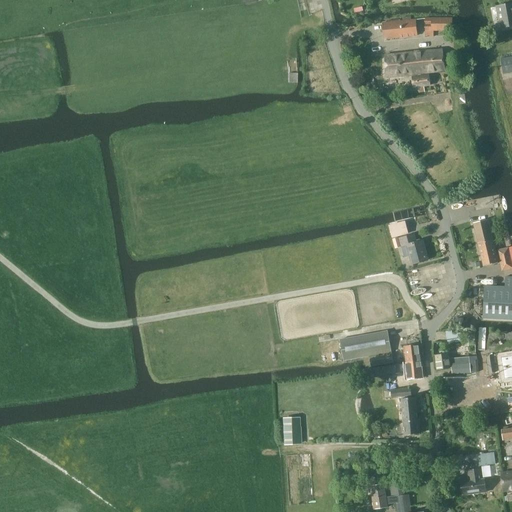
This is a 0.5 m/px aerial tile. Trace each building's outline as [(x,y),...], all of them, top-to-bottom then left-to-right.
[(502,28),(511,26),(511,3),(496,7),(499,20),(500,20),(502,28)] [(431,25),(431,31),(454,30),(452,18),(425,18),(425,25),(431,25)] [(416,19),(382,23),(384,39),(418,35),(416,19)] [(418,87),(419,93),(425,92),(424,87),(431,85),(429,72),(444,70),(441,48),(422,50),(422,53),(415,53),(415,52),(385,55),(387,77),(411,74),(413,88),(418,87)] [(511,59),(511,53),(499,56),(502,69),(510,67),(509,60),(511,59)] [(297,73),(289,73),(289,82),(297,83),(297,73)] [(483,266),(500,262),(497,250),(495,250),(488,220),(473,223),(483,266)] [(409,234),(406,221),(389,225),(392,238),(409,234)] [(412,264),(428,260),(423,240),(416,242),(414,234),(406,236),(395,240),(397,246),(400,245),(400,247),(407,245),(412,264)] [(511,246),(497,250),(500,262),(502,271),(511,268),(511,246)] [(485,285),(483,318),(511,319),(511,276),(505,276),(505,286),(485,285)] [(344,360),(370,356),(371,366),(393,362),(388,331),(340,340),(344,360)] [(461,333),(453,334),(452,331),(446,332),(448,344),(462,342),(461,333)] [(419,345),(404,347),(406,363),(421,361),(419,345)] [(475,363),(470,363),(469,357),(449,358),(449,353),(435,355),(437,370),(452,368),(452,374),(476,372),(475,363)] [(486,357),(489,373),(496,372),(493,356),(486,357)] [(511,356),(498,358),(501,379),(511,377),(511,356)] [(423,378),(421,361),(406,363),(408,379),(423,378)] [(368,378),(397,374),(396,365),(367,369),(368,378)] [(411,395),(410,389),(392,390),(393,397),(411,395)] [(405,435),(419,433),(417,412),(421,412),(420,404),(416,405),(416,397),(402,399),(405,427),(406,427),(406,431),(405,432),(405,435)] [(284,444),(301,443),(300,410),(282,411),(284,444)] [(511,427),(501,429),(503,440),(511,438),(511,427)] [(479,466),(496,464),(494,452),(478,455),(479,466)] [(469,481),(460,483),(462,494),(487,491),(485,477),(489,477),(488,465),(479,466),(480,469),(468,470),(469,481)] [(511,471),(500,473),(503,493),(511,491),(511,471)] [(398,496),(404,495),(402,481),(390,482),(392,497),(398,496)] [(398,496),(392,497),(386,498),(384,484),(371,486),(374,509),(388,507),(387,504),(397,502),(398,511),(411,511),(409,495),(404,495),(398,496)]
